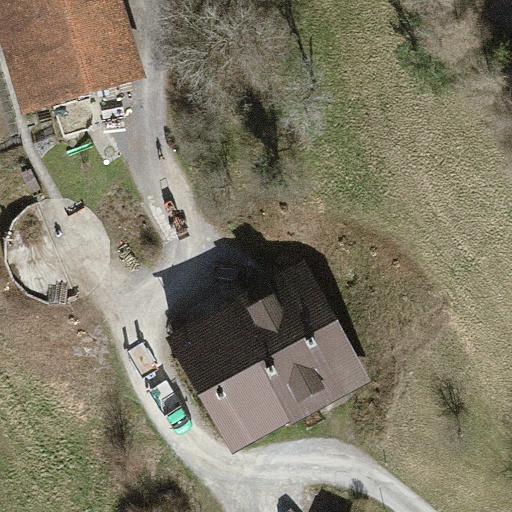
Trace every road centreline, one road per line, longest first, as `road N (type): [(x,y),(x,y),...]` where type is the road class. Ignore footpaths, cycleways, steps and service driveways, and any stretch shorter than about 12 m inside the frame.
road 1 (residential): [(186,246),(154,290),(133,371),(220,469),(305,469),(391,491),(414,511)]
road 2 (track): [(165,0),(153,147),(186,246)]
